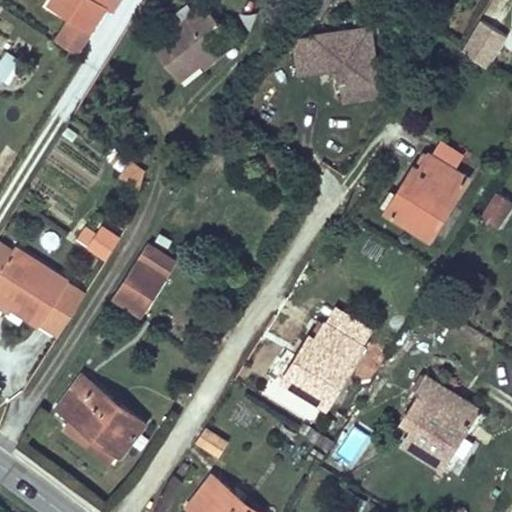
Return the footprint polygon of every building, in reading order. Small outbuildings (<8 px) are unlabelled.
[(53,0),(50,6),(91,31),(107,5),(101,1),(101,0),(53,0)] [(319,19),(330,0),(315,0),(307,12),(319,19)] [(200,62),(221,45),(214,36),(225,27),(206,3),(153,46),(180,79),(200,62)] [(464,50),(490,67),(509,37),(483,20),(464,50)] [(380,94),(370,25),(295,36),(300,74),(338,68),(342,72),(339,76),(342,100),(380,94)] [(236,41),(225,27),(214,36),(221,45),(200,62),(204,66),(236,41)] [(0,66),(0,84),(8,90),(22,69),(5,58),(0,66)] [(430,237),(468,177),(430,153),(420,168),(415,165),(405,181),(410,183),(402,195),(398,193),(391,189),(381,205),(387,209),(387,210),(430,237)] [(140,185),(148,167),(129,159),(121,177),(140,185)] [(402,195),(410,183),(405,181),(398,193),(402,195)] [(511,191),(501,185),(482,216),(494,224),(496,221),(511,196),(511,191)] [(501,224),(511,207),(511,196),(496,221),(501,224)] [(86,226),(78,238),(89,246),(96,236),(98,233),(86,226)] [(96,236),(89,246),(108,259),(114,249),(96,236)] [(154,237),(147,249),(166,261),(173,249),(154,237)] [(0,241),(0,287),(16,297),(11,305),(12,306),(41,324),(42,322),(67,282),(69,280),(14,246),(12,249),(0,241)] [(166,261),(147,249),(139,261),(137,259),(114,295),(142,312),(164,277),(158,272),(166,261)] [(86,294),(67,282),(42,322),(60,333),(86,294)] [(16,297),(0,287),(0,303),(10,309),(12,306),(11,305),(16,297)] [(373,329),(335,306),(326,321),(364,344),(373,329)] [(317,337),(326,322),(320,319),(311,334),(317,337)] [(317,337),(311,334),(302,349),(307,352),(289,382),(328,406),(365,345),(364,344),(326,321),(326,322),(317,337)] [(289,382),(307,352),(302,349),(284,380),(289,382)] [(83,374),(58,407),(72,417),(65,426),(111,461),(118,453),(121,455),(146,422),(83,374)] [(470,424),(480,408),(464,398),(461,403),(454,399),(458,394),(428,376),(417,392),(431,400),(404,443),(443,467),(466,430),(462,428),(466,422),(470,424)] [(461,403),(464,398),(458,394),(454,399),(461,403)] [(336,453),(352,464),(370,436),(354,425),(336,453)] [(228,441),(207,427),(198,441),(220,455),(228,441)] [(307,438),(327,450),(333,440),(313,428),(307,438)] [(262,511),(213,474),(189,506),(196,511),(262,511)]
